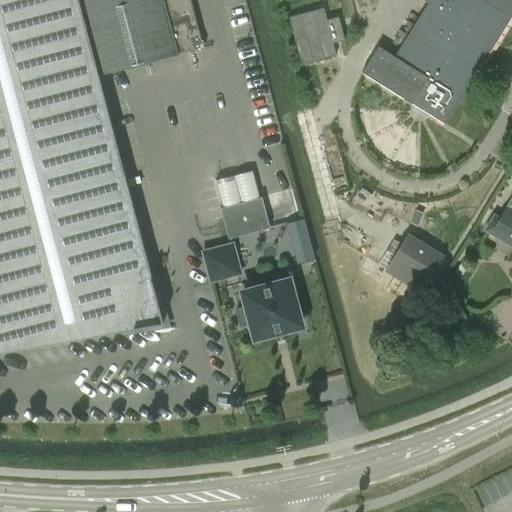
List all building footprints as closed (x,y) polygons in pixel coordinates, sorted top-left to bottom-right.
[(0,0),(0,354),(170,324),(101,79),(207,52),(192,0),(0,0)] [(511,0),(461,0),(458,6),(448,0),(423,0),(427,3),(394,57),(378,46),(362,72),(445,124),(511,14),(511,0)] [(270,227),(265,208),(262,197),(220,208),(229,238),(270,227)] [(511,210),(505,207),(498,218),(493,215),(484,230),(511,247),(511,210)] [(275,232),(259,237),(270,274),(285,270),(275,232)] [(408,235),(387,270),(421,291),(442,256),(408,235)] [(233,243),(203,251),(211,281),(240,273),(233,243)] [(461,263),(452,274),(461,280),(469,269),(461,263)] [(289,279),(242,291),(246,307),(236,309),(240,325),(251,323),(255,338),(301,326),(289,279)]
